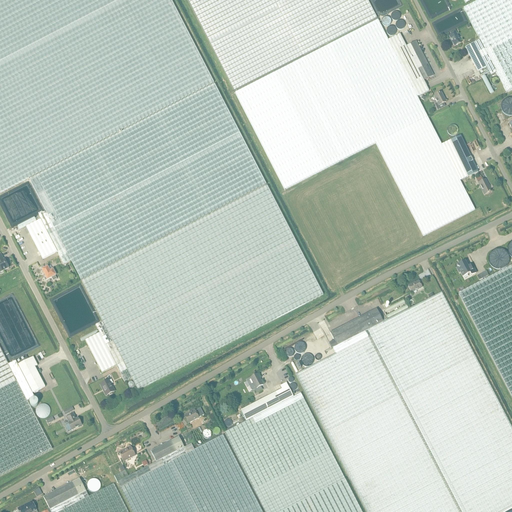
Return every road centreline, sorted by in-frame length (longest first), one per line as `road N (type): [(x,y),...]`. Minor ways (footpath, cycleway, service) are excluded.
road 1 (unclassified): [(107,434),(367,284),(511,212)]
road 2 (unclassified): [(107,434),(0,216)]
road 3 (unclassified): [(511,188),(415,0)]
road 4 (unclassified): [(0,496),(107,434)]
